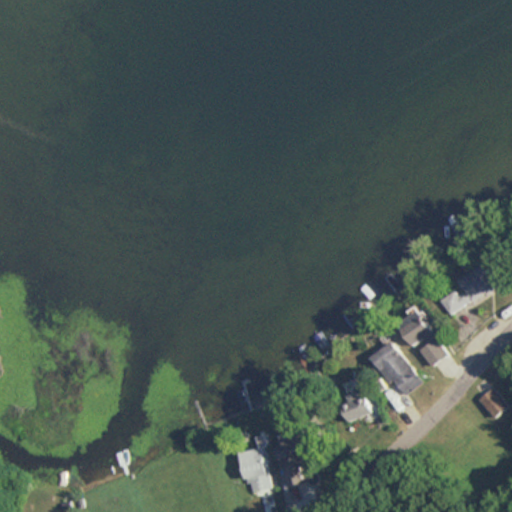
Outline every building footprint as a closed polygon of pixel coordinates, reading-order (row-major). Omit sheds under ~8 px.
[(463,280),(470,291),(462,296),(460,292),(446,300),(455,315),(504,286),(490,264),(463,280)] [(454,354),(422,311),(402,326),(417,346),(427,340),(431,345),(424,350),(436,367),(454,354)] [(374,356),(391,382),(395,379),(407,395),(425,382),(396,341),(374,356)] [(481,400),(497,419),(511,406),(495,388),(481,400)] [(348,396),(351,402),(343,405),(350,422),(374,411),(367,395),(360,398),(357,392),(348,396)] [(287,477),(301,474),(298,465),(313,462),(305,432),(278,440),(287,477)] [(241,451),(249,491),(272,487),(264,447),(241,451)]
